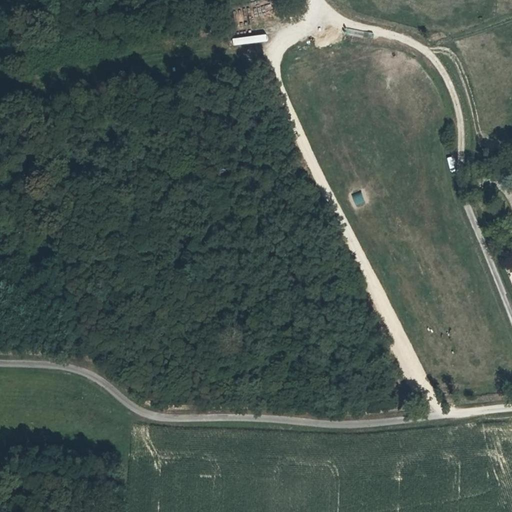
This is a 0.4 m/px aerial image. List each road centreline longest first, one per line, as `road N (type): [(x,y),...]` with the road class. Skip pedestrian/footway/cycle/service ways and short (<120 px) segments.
road 1 (unknown): [(0,365),(82,373),(127,407),(164,420),(346,426),(511,410)]
road 2 (track): [(361,30),(295,47),(287,59),(435,416)]
road 3 (track): [(322,0),(361,30),(417,51),(448,89),(465,132),(458,175),(465,206),(511,335)]
